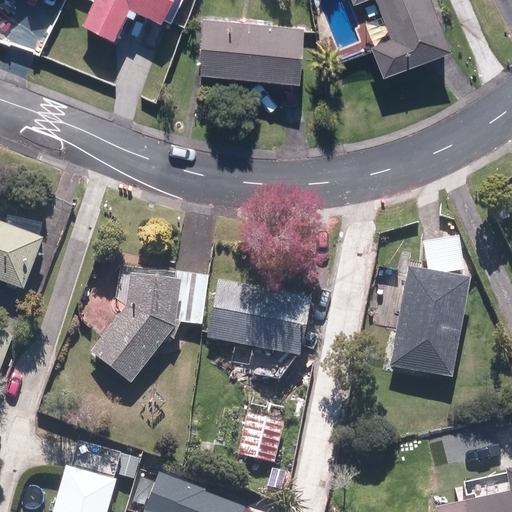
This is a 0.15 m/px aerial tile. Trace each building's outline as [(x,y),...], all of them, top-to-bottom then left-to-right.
[(167,0),(94,0),(83,24),(114,39),(129,7),(158,20),(167,0)] [(449,50),(429,0),(351,0),(353,4),(363,0),(377,0),(393,39),(370,48),(382,76),(449,50)] [(204,19),(199,74),(297,83),(302,28),(204,19)] [(0,225),(0,284),(22,292),(41,242),(0,225)] [(467,281),(407,271),(389,369),(449,380),(467,281)] [(131,385),(174,329),(179,284),(130,279),(127,306),(90,354),(131,385)] [(218,283),(207,340),(298,358),(310,301),(218,283)] [(0,378),(14,340),(0,334),(0,378)] [(273,466),(281,421),(247,415),(239,459),(273,466)] [(439,508),(440,511),(511,511),(511,468),(503,470),(508,493),(439,508)] [(108,511),(117,484),(66,470),(53,511),(108,511)] [(144,511),(243,511),(246,507),(204,491),(205,489),(160,472),(144,511)]
